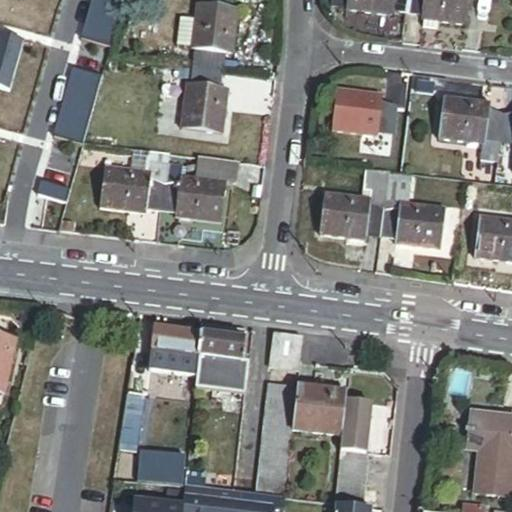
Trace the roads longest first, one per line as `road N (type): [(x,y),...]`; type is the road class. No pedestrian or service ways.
road 1 (tertiary): [(267,301),(0,271)]
road 2 (residential): [(267,301),(302,48)]
road 3 (residential): [(511,70),(302,48)]
road 4 (residential): [(408,511),(430,321)]
road 5 (tertiary): [(430,321),(267,301)]
